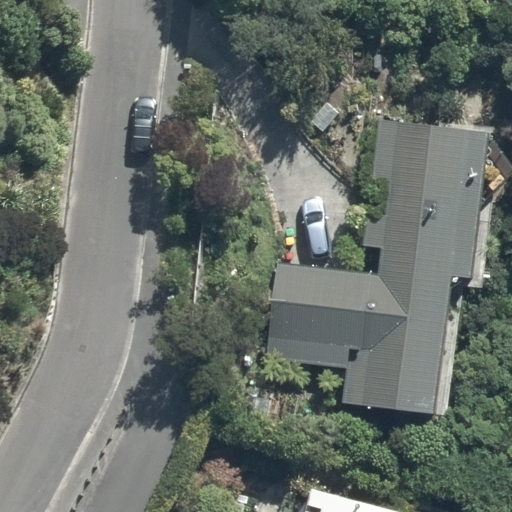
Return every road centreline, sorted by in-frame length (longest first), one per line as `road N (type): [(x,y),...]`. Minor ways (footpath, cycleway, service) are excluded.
road 1 (residential): [(92,341),(104,295),(133,0)]
road 2 (residential): [(123,511),(166,383),(157,360),(137,348),(92,341)]
road 3 (residential): [(6,511),(92,341)]
